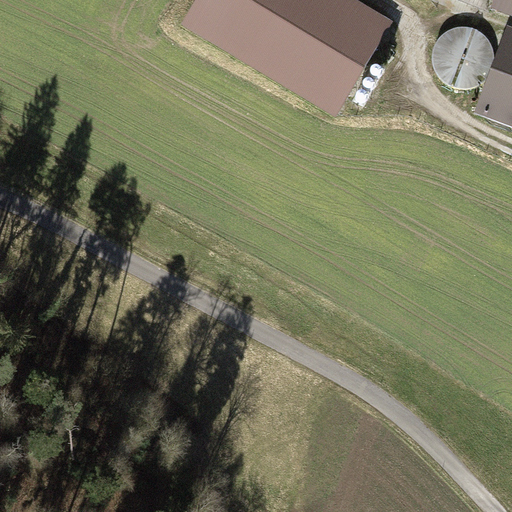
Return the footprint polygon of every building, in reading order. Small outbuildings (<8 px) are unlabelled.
[(393,24),(352,0),(201,0),(184,31),(337,120),(393,24)] [(511,0),(454,0),(511,22),(511,32),(509,32),(487,89),(477,119),(511,135),(511,0)] [(472,92),(482,88),(489,80),(493,70),(494,60),(491,50),(485,41),(477,35),(467,32),(456,32),(447,36),(439,43),(434,51),(432,61),(433,70),(437,80),(444,87),(452,92),(462,94),(472,92)] [(374,85),(375,86),(377,86),(378,86),(380,85),(381,84),(382,83),(382,81),(381,79),(380,78),(379,77),(378,77),(376,76),(374,77),(373,78),(372,79),(372,81),(372,83),(372,84),(374,85)] [(367,98),(368,99),(370,99),(371,99),(373,98),(374,97),(375,95),(375,93),(374,92),(374,91),(372,89),(371,89),(369,89),(368,89),(366,90),(365,92),(365,93),(365,95),(365,96),(367,98)] [(359,110),(360,111),(362,111),(364,111),(365,110),(366,109),(367,108),(367,106),(367,105),(366,103),(365,102),(363,102),(361,102),(360,102),(359,103),(358,104),(357,106),(357,108),(358,109),(359,110)]
